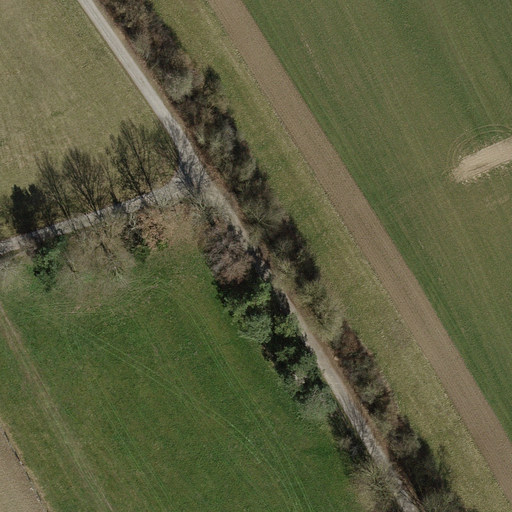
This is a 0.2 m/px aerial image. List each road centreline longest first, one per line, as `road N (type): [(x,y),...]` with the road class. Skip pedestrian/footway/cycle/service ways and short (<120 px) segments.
road 1 (track): [(410,511),(203,176)]
road 2 (track): [(203,176),(0,244)]
road 3 (track): [(203,176),(86,0)]
